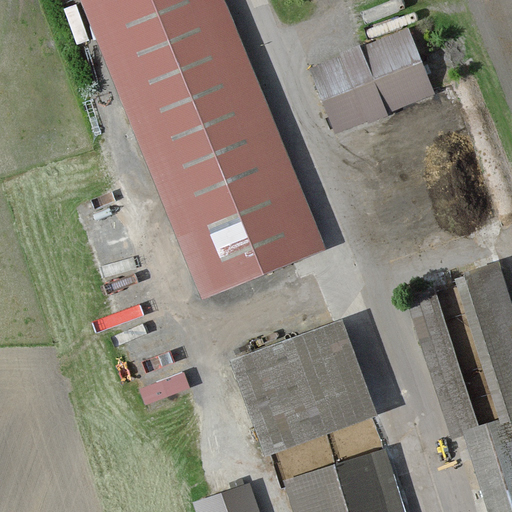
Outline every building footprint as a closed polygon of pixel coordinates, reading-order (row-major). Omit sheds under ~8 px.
[(96,0),(214,289),(309,251),(207,0),(96,0)] [(432,89),(409,33),(324,68),(347,123),(432,89)] [(96,187),(96,280),(136,392),(189,373),(189,362),(178,331),(164,331),(164,316),(130,316),(154,307),(147,287),(127,286),(155,277),(155,275),(120,176),(106,181),(108,187),(96,187)] [(511,318),(496,267),(464,277),(508,417),(465,431),(491,511),(511,511),(511,428),(509,418),(511,416),(511,318)] [(338,323),(234,361),(266,450),(371,412),(338,323)] [(287,487),(295,511),(398,511),(382,458),(386,457),(385,454),(287,487)] [(224,506),(225,511),(261,511),(257,496),(224,506)]
